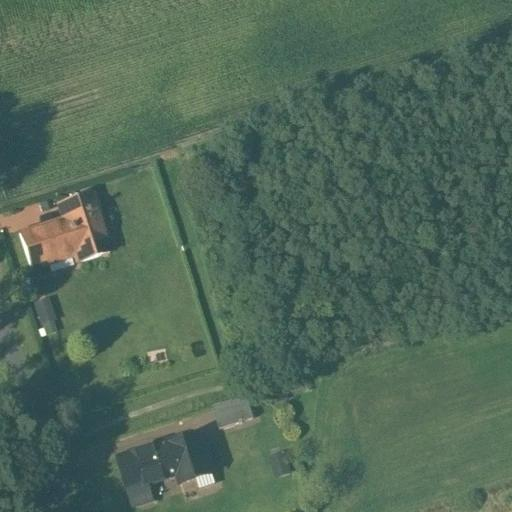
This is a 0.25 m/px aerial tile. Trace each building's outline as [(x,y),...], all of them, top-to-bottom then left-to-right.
[(91,196),(59,206),(64,221),(95,211),(91,196)] [(64,221),(19,235),(31,271),(76,257),(78,264),(100,257),(91,228),(100,225),(95,211),(64,221)] [(246,398),(233,402),(240,424),(253,420),(246,398)] [(233,402),(212,408),(219,431),(240,424),(233,402)] [(170,443),(119,460),(133,507),(153,501),(148,486),(178,476),(181,486),(199,480),(197,474),(210,470),(200,438),(171,447),(170,443)] [(279,478),(295,473),(289,452),(273,456),(279,478)]
